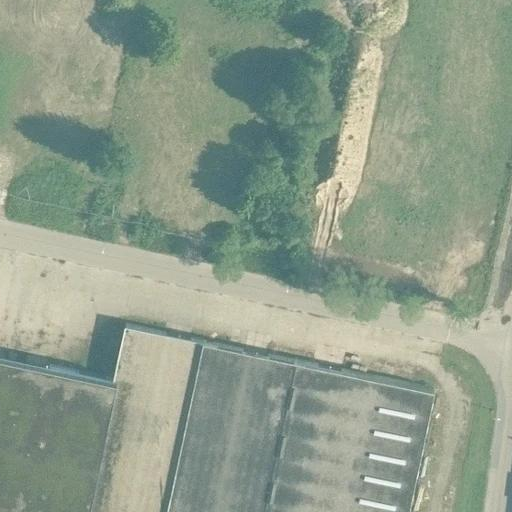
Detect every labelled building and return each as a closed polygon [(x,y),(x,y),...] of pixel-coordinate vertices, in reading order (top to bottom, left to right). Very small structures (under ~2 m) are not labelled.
[(0,54),(4,55),(6,44),(14,45),(15,39),(20,39),(20,37),(0,34),(0,16),(17,19),(19,0),(13,0),(12,12),(0,10),(0,54)] [(34,0),(24,46),(36,49),(46,0),(34,0)] [(171,207),(176,178),(216,185),(240,50),(199,43),(197,56),(156,49),(130,199),(171,207)] [(402,208),(479,219),(491,135),(475,133),(473,148),(463,147),(464,142),(456,141),(453,166),(446,165),(443,182),(433,180),(432,186),(420,185),(421,178),(407,175),(402,208)] [(44,176),(50,147),(18,141),(12,170),(44,176)] [(0,511),(407,511),(434,388),(367,375),(125,325),(114,378),(0,353),(0,511)]
